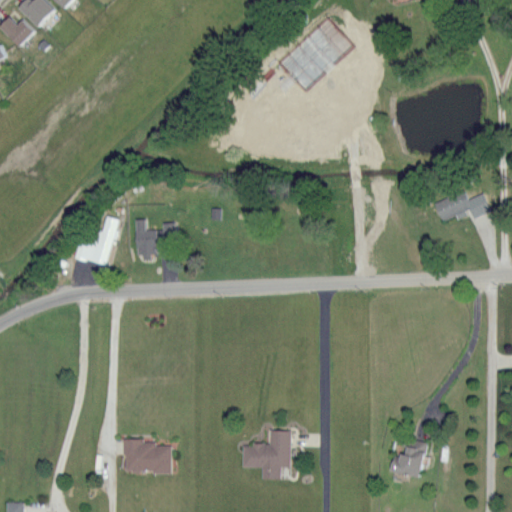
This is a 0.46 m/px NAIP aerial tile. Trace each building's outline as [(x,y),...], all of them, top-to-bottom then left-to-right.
[(24,5),(29,0),(54,0),(62,7),(43,26),(24,5)] [(61,0),(76,0),(69,8),(61,0)] [(4,27),(15,15),(24,22),(29,18),(41,30),(24,47),(4,27)] [(0,44),(6,43),(13,56),(0,61),(0,44)] [(482,192),(466,198),(463,189),(432,201),(440,220),(455,214),(456,218),(468,213),(470,217),(489,209),(482,192)] [(106,265),(119,218),(106,214),(102,230),(94,228),(92,237),(81,234),(75,256),(106,265)] [(145,218),(135,218),(136,256),(154,256),(153,228),(145,229),(145,218)] [(175,235),(174,221),(161,222),(162,236),(175,235)] [(241,466),(260,465),(261,478),(278,478),(278,465),(289,465),(289,429),(269,429),(269,443),(241,443),(241,466)] [(426,443),(407,437),(401,455),(393,453),(388,469),(416,477),(426,443)] [(169,444),(153,444),(153,439),(123,438),(123,470),(169,471),(169,444)] [(5,511),(22,511),(23,501),(6,501),(5,511)]
